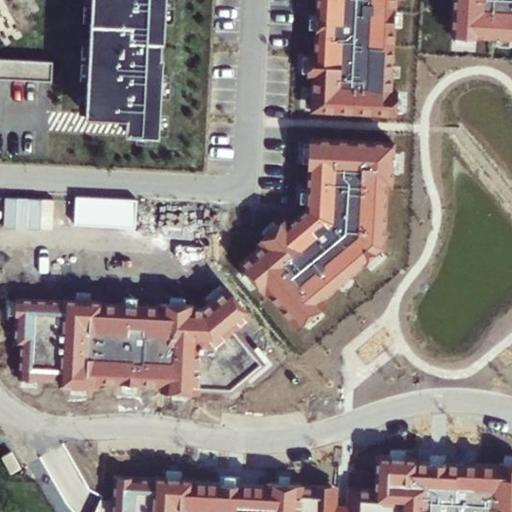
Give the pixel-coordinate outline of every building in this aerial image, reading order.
[(91,0),(85,114),(126,116),(125,132),(159,134),(163,54),(161,54),(162,40),(164,40),(165,0),(91,0)] [(317,0),(315,53),(310,53),(309,75),(314,75),(312,109),(395,113),(396,91),(391,91),(395,0),(317,0)] [(511,0),(454,0),(453,33),(511,36),(511,0)] [(0,57),(0,77),(52,81),(53,61),(0,57)] [(320,299),(383,246),(386,182),(391,183),(393,142),(311,138),(307,208),(288,224),(285,221),(260,242),(263,246),(242,264),(264,289),(266,288),(297,325),(323,303),(320,299)] [(137,201),(76,198),(74,225),(135,229),(137,201)] [(249,316),(227,290),(204,310),(194,309),(195,306),(161,305),(161,307),(102,304),(102,301),(65,300),(65,302),(18,300),(16,344),(22,344),(20,377),(61,380),(60,385),(97,387),(97,382),(163,385),(163,390),(197,392),(197,387),(230,389),(261,363),(233,329),(249,316)] [(2,456),(11,473),(20,468),(11,451),(2,456)] [(417,458),(377,456),(376,490),(352,489),(350,511),(511,511),(511,462),(500,462),(500,465),(416,460),(417,458)] [(155,479),(115,477),(113,511),(332,511),(334,488),(300,487),(301,484),(267,483),(267,485),(192,481),(192,479),(155,477),(155,479)]
